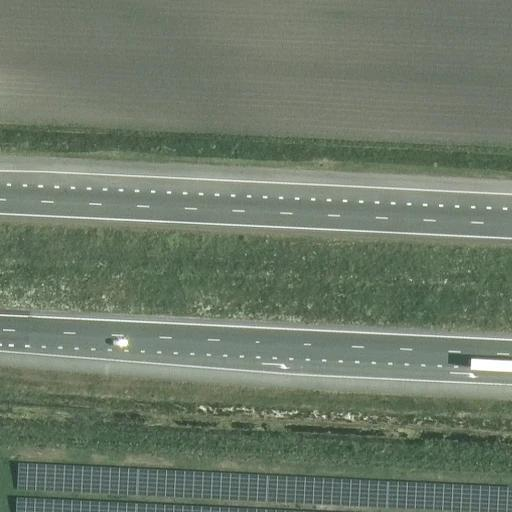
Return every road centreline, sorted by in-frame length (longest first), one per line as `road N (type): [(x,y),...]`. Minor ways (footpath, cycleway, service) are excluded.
road 1 (motorway): [(511,225),(0,200)]
road 2 (motorway): [(0,332),(511,356)]
